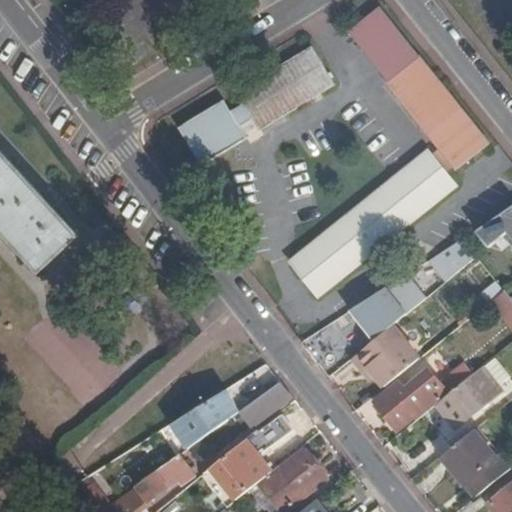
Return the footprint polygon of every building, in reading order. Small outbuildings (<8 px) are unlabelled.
[(290,260),(317,294),(454,184),(443,170),(448,166),(454,174),(489,144),(379,8),(347,33),(385,83),(383,85),(437,152),(432,156),(427,150),(290,260)] [(261,132),(336,87),(312,48),(238,93),(245,104),(232,112),(225,101),(179,130),(202,167),(249,139),(242,129),(255,121),(261,132)] [(5,146),(1,150),(11,161),(15,157),(5,146)] [(0,220),(44,268),(80,236),(56,210),(45,198),(11,161),(1,150),(0,149),(0,220)] [(50,194),(45,198),(56,210),(61,206),(50,194)] [(511,208),(476,232),(490,249),(508,234),(511,238),(511,208)] [(463,240),(430,263),(445,282),(476,257),(463,240)] [(504,293),(511,302),(511,282),(511,281),(500,288),(504,293)] [(497,284),(496,284),(487,292),(494,301),(504,293),(500,288),(497,284)] [(387,285),(352,310),(373,339),(409,312),(387,285)] [(487,292),(481,296),(488,305),(494,301),(487,292)] [(488,305),(503,324),(511,336),(511,302),(504,293),(494,301),(488,305)] [(418,361),(391,329),(351,361),(361,373),(367,369),(375,378),(384,388),(418,361)] [(415,420),(443,398),(450,394),(472,377),(463,365),(438,384),(428,371),(396,396),(390,390),(374,403),(397,432),(414,419),(415,420)] [(367,369),(361,373),(369,382),(375,378),(367,369)] [(472,377),(450,394),(433,408),(454,433),(503,394),(482,369),(472,377)] [(288,401),(278,386),(251,406),(261,420),(288,401)] [(243,412),(228,390),(173,425),(190,449),(243,412)] [(290,430),(279,414),(252,436),(258,443),(264,439),(269,446),(290,430)] [(473,432),(441,457),(475,499),(511,468),(511,467),(500,454),(494,458),(473,432)] [(252,436),(248,439),(259,454),(269,446),(264,439),(258,443),(252,436)] [(248,439),(213,468),(237,500),(258,483),(273,471),(259,454),(248,439)] [(281,470),(279,466),(273,471),(258,483),(280,511),(286,511),(328,479),(307,450),(281,470)] [(195,476),(181,456),(102,511),(141,511),(139,508),(180,480),(183,484),(195,476)] [(213,468),(203,476),(228,508),(237,500),(213,468)] [(95,483),(84,491),(101,511),(102,511),(113,505),(95,483)] [(511,511),(511,486),(488,506),(493,511),(511,511)] [(309,507),(301,511),(324,511),(315,501),(309,507)]
